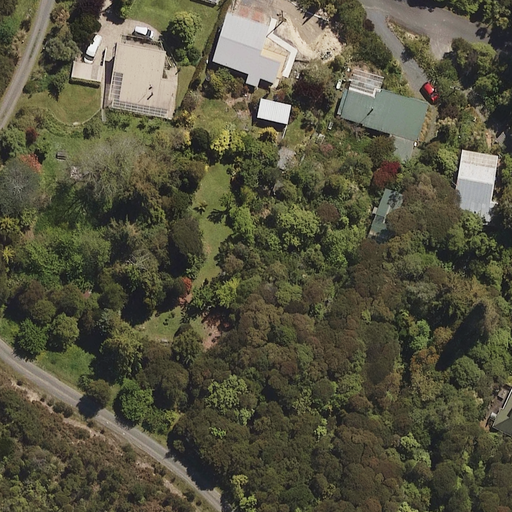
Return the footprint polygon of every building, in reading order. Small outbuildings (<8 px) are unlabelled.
[(269,34),(230,20),(214,65),(274,86),(282,65),(261,58),(269,34)] [(166,52),(119,44),(114,76),(124,78),(121,102),(138,105),(137,113),(169,118),(174,85),(161,83),(166,52)] [(101,66),(73,64),(72,81),(100,83),(101,66)] [(428,112),(351,84),(338,119),(391,138),(383,160),(407,169),(428,112)] [(288,109),(261,104),(258,120),(284,126),(288,109)] [(497,162),(462,157),(453,216),(481,220),(480,226),(501,230),(504,209),(491,207),(497,162)] [(406,201),(388,193),(364,243),(383,252),(406,201)] [(511,391),(495,426),(511,433),(511,391)]
